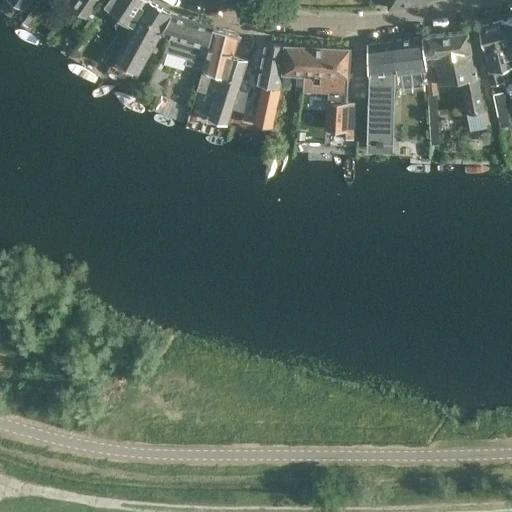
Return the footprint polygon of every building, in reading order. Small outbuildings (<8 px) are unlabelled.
[(0,0),(0,5),(25,20),(38,0),(0,0)] [(72,5),(75,0),(63,0),(56,10),(64,16),(72,5)] [(99,0),(75,0),(72,5),(88,17),(88,16),(95,21),(104,9),(97,5),(99,0)] [(148,0),(109,0),(106,5),(121,17),(119,20),(130,28),(132,25),(133,27),(148,0)] [(149,0),(148,0),(133,27),(127,37),(116,57),(141,71),(162,31),(174,12),(149,0)] [(387,0),(390,8),(425,0),(387,0)] [(214,26),(174,12),(162,31),(171,34),(165,50),(188,57),(187,63),(204,67),(214,26)] [(511,18),(503,21),(511,56),(511,57),(511,18)] [(511,56),(503,21),(479,27),(488,63),(487,63),(492,84),(503,81),(497,60),(511,56)] [(240,33),(214,26),(204,67),(200,83),(217,87),(208,117),(229,122),(239,91),(249,59),(234,55),(240,33)] [(488,126),(469,30),(427,35),(429,54),(436,53),(440,82),(462,79),(471,128),(488,126)] [(116,57),(127,37),(121,34),(106,52),(116,57)] [(427,67),(423,36),(368,43),(370,73),(369,141),(394,142),(396,71),(427,67)] [(287,42),(267,39),(262,67),(259,66),(255,81),(264,83),(255,123),(260,123),(258,132),(268,134),(267,139),(270,139),(284,72),(287,42)] [(319,44),(287,42),(284,72),(304,74),(304,73),(316,74),(319,44)] [(352,46),(319,44),(316,74),(304,73),(304,74),(304,90),(349,92),(352,46)] [(170,72),(157,67),(149,88),(162,94),(170,72)] [(248,94),(239,91),(229,122),(240,125),(248,94)] [(504,91),(495,93),(500,114),(509,111),(504,91)] [(349,102),(326,101),(325,129),(348,130),(349,102)]
